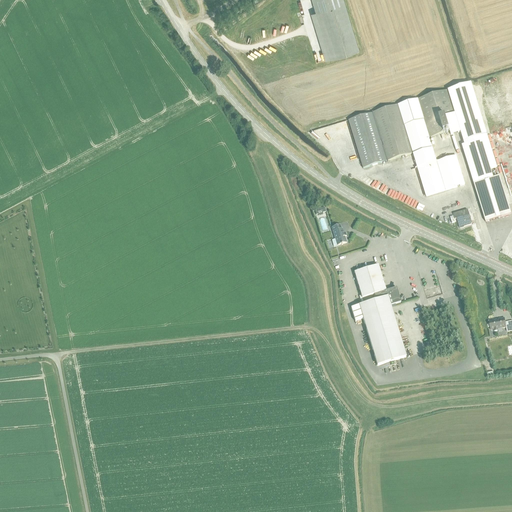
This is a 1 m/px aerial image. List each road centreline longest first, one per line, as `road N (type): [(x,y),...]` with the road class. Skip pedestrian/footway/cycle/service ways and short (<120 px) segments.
road 1 (track): [(55,358),(310,328),(373,405),(511,391)]
road 2 (secondary): [(511,274),(360,203),(297,161),(244,114),(179,28)]
road 3 (unclassified): [(87,511),(58,363),(49,356),(0,361)]
road 4 (track): [(262,131),(259,155),(312,286),(317,331)]
